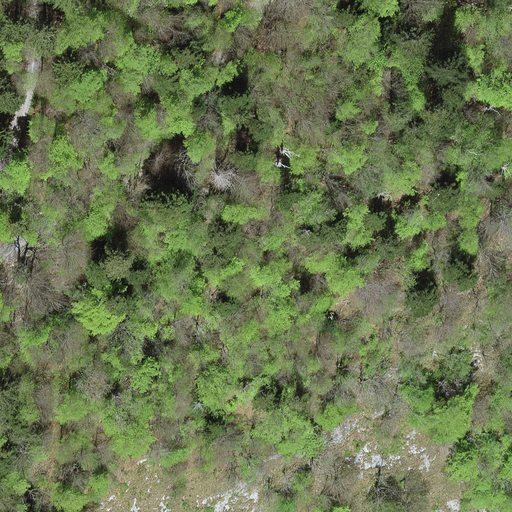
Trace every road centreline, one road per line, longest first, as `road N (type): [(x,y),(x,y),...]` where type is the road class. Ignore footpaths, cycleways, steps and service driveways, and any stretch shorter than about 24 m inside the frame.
road 1 (track): [(260,0),(146,148),(0,257)]
road 2 (track): [(0,178),(36,50),(36,0)]
